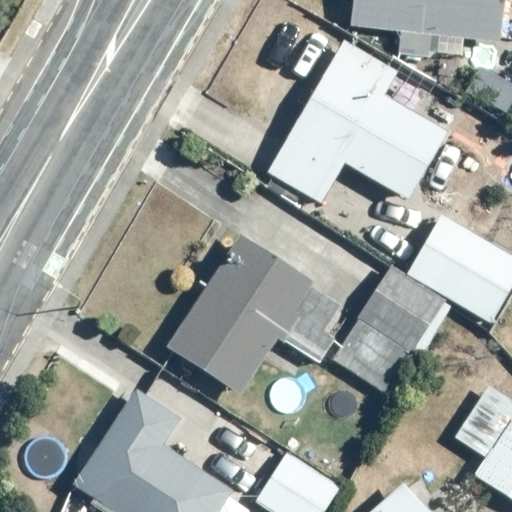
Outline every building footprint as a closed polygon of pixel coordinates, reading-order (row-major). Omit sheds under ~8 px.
[(504,0),(354,0),(352,23),(403,28),(400,53),(432,56),(434,36),(500,43),(504,0)] [(344,41),(267,174),(321,205),(345,165),(407,200),(447,130),(386,95),(399,72),(344,41)] [(511,102),(511,76),(481,58),(464,87),(506,113),(511,102)] [(511,258),(435,212),(400,271),(447,298),(446,299),(491,325),(511,288),(511,258)] [(240,232),(166,345),(240,393),(276,337),(320,365),(357,308),(240,232)] [(446,299),(447,298),(400,271),(395,268),(373,307),(367,303),(332,365),(390,398),(446,299)] [(511,388),(493,375),(451,437),(484,459),(473,475),(511,500),(511,388)] [(183,416),(137,387),(73,487),(112,511),(215,511),(231,489),(163,446),(183,416)] [(272,447),(233,422),(219,445),(257,470),(272,447)] [(323,511),(340,488),(287,452),(254,500),(271,511),(323,511)] [(429,511),(403,481),(367,511),(429,511)]
